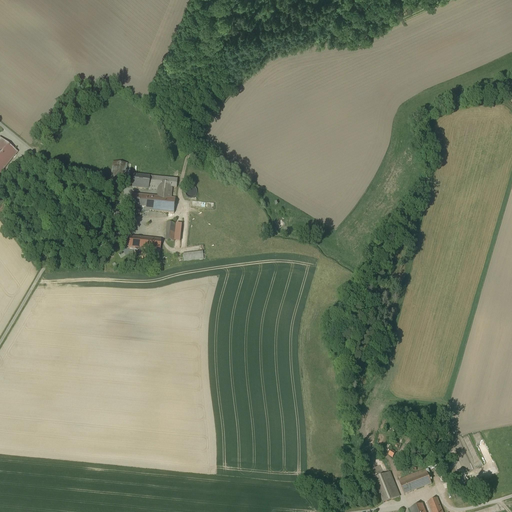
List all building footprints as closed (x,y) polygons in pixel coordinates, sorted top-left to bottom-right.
[(0,138),(0,173),(17,152),(0,138)] [(127,164),(113,162),(111,181),(125,182),(127,164)] [(149,176),(133,175),(132,188),(148,190),(149,185),(149,176)] [(170,187),(177,188),(178,179),(149,176),(149,185),(159,186),(170,187)] [(170,187),(159,186),(158,197),(131,194),(130,206),(144,208),(147,208),(147,211),(174,214),(176,199),(169,198),(170,187)] [(188,197),(190,198),(191,198),(193,198),(194,198),(195,197),(196,196),(197,194),(197,193),(197,192),(197,190),(196,189),(195,188),(194,187),(192,187),(191,187),(189,187),(188,188),(187,189),(186,191),(186,192),(186,194),(186,195),(187,196),(188,197)] [(175,224),(167,224),(166,241),(174,241),(175,224)] [(161,240),(129,237),(128,249),(159,252),(161,240)] [(159,252),(128,249),(128,255),(159,258),(159,252)] [(183,255),(184,262),(206,259),(203,252),(183,255)] [(393,459),(396,453),(391,450),(388,456),(393,459)] [(426,470),(398,481),(404,495),(431,485),(426,470)] [(390,473),(374,480),(383,504),(400,497),(390,473)] [(442,511),(437,499),(428,503),(431,511),(442,511)]
